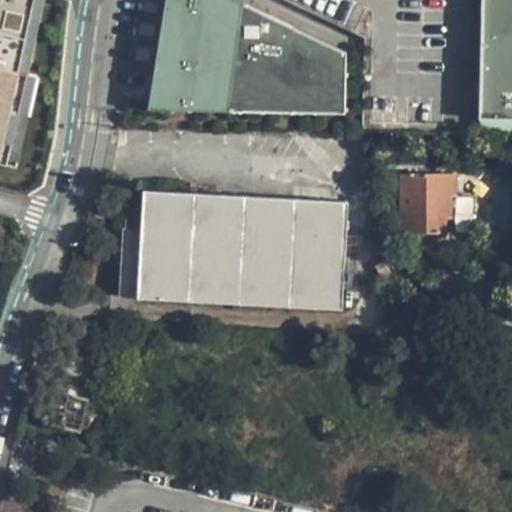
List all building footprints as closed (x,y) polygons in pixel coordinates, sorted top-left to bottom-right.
[(0,0),(0,155),(7,157),(25,79),(43,0),(0,0)] [(166,0),(153,87),(147,113),(344,110),(344,54),(222,0),(166,0)] [(511,0),(487,0),(485,135),(511,134),(511,0)] [(0,155),(0,165),(14,168),(34,81),(25,79),(7,157),(0,155)] [(400,175),(401,233),(446,233),(445,217),(451,217),(452,195),(456,195),(457,175),(400,175)] [(155,204),(155,308),(357,316),(357,212),(155,204)] [(117,298),(132,299),(140,212),(125,210),(117,298)] [(492,341),(511,342),(511,319),(492,318),(492,341)] [(70,323),(69,342),(97,345),(99,325),(70,323)] [(366,357),(364,375),(393,379),(395,370),(381,369),(384,344),(359,340),(356,356),(366,357)] [(390,407),(393,379),(380,378),(379,405),(390,407)] [(51,389),(42,421),(79,431),(88,399),(51,389)]
